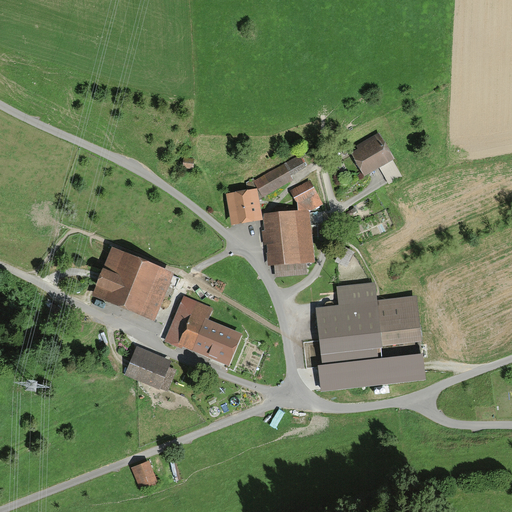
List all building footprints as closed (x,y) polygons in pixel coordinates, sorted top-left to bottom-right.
[(379,137),(352,152),(366,176),(382,167),(390,181),(401,174),(379,137)] [(298,154),(253,182),(263,198),(292,180),(290,175),(305,166),(298,154)] [(298,214),(265,216),(269,266),(276,266),(277,275),(306,273),(305,263),(313,262),(309,213),(324,203),(308,182),(293,192),(298,214)] [(257,192),(227,197),(232,226),(262,221),(257,192)] [(352,252),(343,246),(335,260),(345,266),(352,252)] [(174,275),(114,251),(94,297),(155,321),(174,275)] [(342,308),(317,311),(322,357),(423,345),(417,298),(378,303),(375,285),(339,289),(342,308)] [(213,310),(185,300),(169,342),(232,365),(243,336),(208,323),(213,310)] [(170,365),(136,351),(126,375),(160,389),(170,365)] [(149,463),(131,470),(139,489),(156,482),(149,463)]
